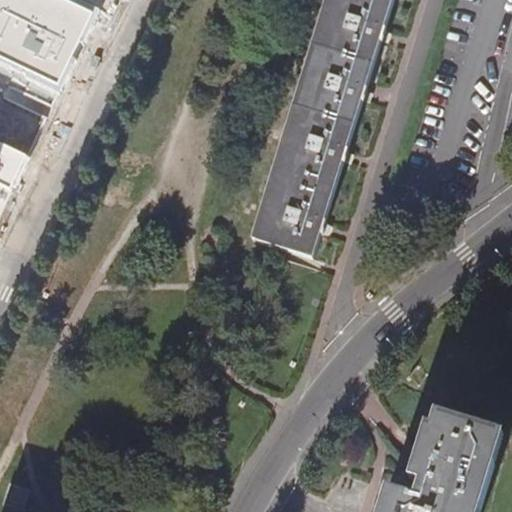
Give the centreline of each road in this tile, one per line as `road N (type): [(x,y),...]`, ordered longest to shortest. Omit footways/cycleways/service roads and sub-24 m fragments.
road 1 (residential): [(511,219),(352,357),(247,511)]
road 2 (unclassified): [(136,0),(0,280)]
